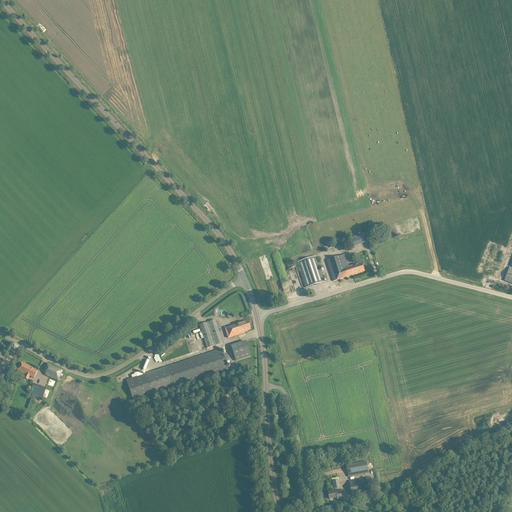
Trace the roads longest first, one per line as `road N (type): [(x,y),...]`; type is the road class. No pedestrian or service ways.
road 1 (tertiary): [(244,278),(209,224),(0,0)]
road 2 (unclassified): [(244,278),(96,376),(0,334)]
road 3 (unclassified): [(256,315),(402,272),(511,297)]
road 4 (unclassified): [(312,511),(285,395),(265,387)]
road 5 (tertiary): [(278,511),(265,387)]
